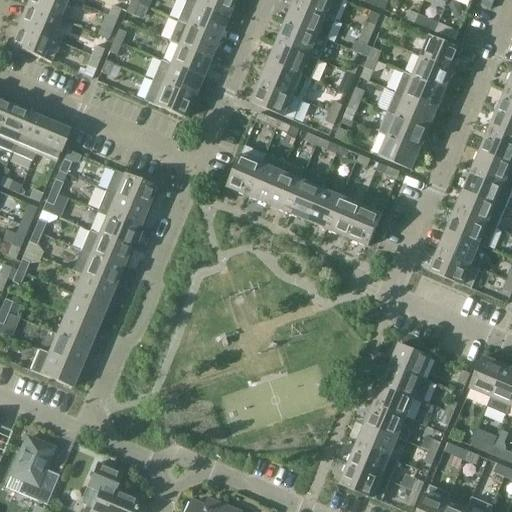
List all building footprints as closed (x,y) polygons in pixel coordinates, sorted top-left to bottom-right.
[(28,0),(27,6),(59,19),(66,0),(28,0)] [(186,0),(185,2),(227,19),(234,0),(186,0)] [(345,0),(343,0),(295,0),(294,4),(336,21),(345,0)] [(389,2),(383,0),(378,0),(375,7),(385,11),(389,2)] [(490,10),(494,1),(492,0),(483,0),(481,6),(490,10)] [(130,2),(125,13),(138,19),(143,8),(137,5),(130,2)] [(177,22),(219,39),(227,19),(185,2),(177,22)] [(286,23),(328,41),(336,21),(294,4),(286,23)] [(27,6),(18,26),(50,39),(59,19),(27,6)] [(113,7),(109,17),(116,20),(120,10),(113,7)] [(405,20),(415,24),(419,15),(409,11),(405,20)] [(372,12),(367,23),(376,26),(380,16),(372,12)] [(429,19),(419,15),(415,24),(425,28),(429,19)] [(104,27),(112,30),(116,20),(109,17),(104,27)] [(391,32),(395,22),(386,18),(382,28),(391,32)] [(219,39),(177,22),(168,43),(177,47),(178,46),(210,59),(219,39)] [(278,43),(310,57),(319,61),(328,41),(286,23),(278,43)] [(363,33),(372,36),(376,26),(367,23),(363,33)] [(9,47),(41,60),(51,64),(60,44),(50,39),(18,26),(9,47)] [(456,41),(459,33),(448,28),(444,36),(456,41)] [(118,31),(113,42),(121,45),(125,34),(118,31)] [(358,54),(359,54),(369,58),(373,48),(368,46),(372,36),(363,33),(359,42),(362,44),(358,54)] [(430,37),(422,57),(454,71),(463,50),(430,37)] [(116,56),(121,45),(113,42),(109,53),(116,56)] [(278,43),(269,63),(302,77),(301,78),(310,81),(319,61),(310,57),(278,43)] [(178,46),(177,47),(170,65),(202,79),(210,59),(178,46)] [(99,60),(103,50),(96,47),(92,57),(99,60)] [(378,62),(382,52),(373,48),(369,58),(378,62)] [(359,54),(355,64),(350,62),(346,72),(355,76),(359,66),(365,68),(369,58),(359,54)] [(95,70),(99,60),(92,57),(88,67),(95,70)] [(446,91),(454,71),(422,57),(413,77),(446,91)] [(369,58),(365,68),(374,72),(378,62),(369,58)] [(112,65),(105,62),(100,73),(107,76),(112,65)] [(152,81),(193,99),(202,79),(170,65),(160,62),(152,81)] [(261,83),(302,101),(310,81),(301,78),(302,77),(269,63),(261,83)] [(355,76),(346,72),(342,82),(351,86),(355,76)] [(446,91),(413,77),(404,73),(396,93),(437,111),(446,91)] [(143,102),(185,120),(193,99),(152,81),(143,102)] [(252,104),(284,117),(294,121),(302,101),(261,83),(252,104)] [(352,98),(361,102),(365,92),(356,88),(352,98)] [(429,130),(437,111),(396,93),(387,113),(396,117),(429,130)] [(511,118),(511,95),(505,93),(497,112),(511,118)] [(361,102),(352,98),(348,108),(357,112),(361,102)] [(0,125),(9,106),(0,102),(0,125)] [(329,112),(338,116),(342,106),(334,102),(329,112)] [(0,125),(0,139),(15,146),(28,114),(9,106),(0,125)] [(338,116),(329,112),(325,122),(334,125),(338,116)] [(511,142),(511,118),(497,112),(489,132),(511,142)] [(32,162),(35,154),(48,122),(28,114),(15,146),(12,154),(32,162)] [(277,129),(280,122),(269,117),(265,125),(277,129)] [(420,150),(429,130),(396,117),(388,137),(420,150)] [(35,154),(56,163),(69,131),(48,122),(35,154)] [(280,122),(277,129),(288,134),(291,127),(280,122)] [(335,139),(344,142),(348,132),(339,129),(335,139)] [(511,165),(511,142),(489,132),(480,152),(511,165)] [(316,146),(320,139),(308,134),(305,141),(316,146)] [(420,150),(388,137),(379,157),(412,171),(420,150)] [(336,154),(339,147),(320,139),(316,146),(336,154)] [(245,146),(228,188),(248,197),(266,155),(245,146)] [(339,147),(336,154),(356,163),(359,155),(339,147)] [(511,188),(511,165),(480,152),(472,172),(511,188)] [(266,155),(248,197),(268,205),(282,173),(286,163),(266,155)] [(359,155),(356,163),(367,168),(371,160),(359,155)] [(71,164),(63,161),(58,172),(66,176),(71,164)] [(397,180),(400,172),(388,168),(385,175),(397,180)] [(158,192),(155,189),(156,189),(114,171),(105,192),(147,209),(150,203),(154,203),(158,192)] [(288,213),(308,222),(322,189),(323,190),(327,181),(305,171),(301,181),(302,181),(288,213)] [(505,210),(511,193),(511,188),(472,172),(464,192),(505,210)] [(282,173),(268,205),(288,213),(302,181),(301,181),(282,173)] [(0,182),(0,186),(8,190),(12,182),(2,178),(0,182)] [(55,181),(50,192),(58,196),(63,184),(55,181)] [(342,198),(323,190),(322,189),(308,222),(328,230),(342,198)] [(39,203),(42,195),(32,191),(29,199),(39,203)] [(50,192),(45,203),(42,212),(57,218),(59,213),(53,207),(58,196),(50,192)] [(97,212),(106,216),(138,229),(147,209),(105,192),(97,212)] [(464,192),(455,212),(497,230),(505,210),(464,192)] [(342,198),(328,230),(348,238),(361,206),(342,198)] [(23,217),(31,221),(36,209),(28,205),(23,217)] [(361,206),(348,238),(368,247),(382,215),(361,206)] [(42,212),(33,232),(41,235),(46,225),(56,221),(57,218),(42,212)] [(455,212),(447,232),(479,246),(479,245),(489,249),(497,230),(455,212)] [(141,233),(138,230),(138,229),(106,216),(98,236),(130,249),(133,242),(137,243),(141,233)] [(33,232),(29,243),(25,252),(40,258),(42,253),(37,247),(41,235),(33,232)] [(89,256),(122,269),(122,268),(126,268),(131,258),(127,255),(130,249),(98,236),(89,232),(80,251),(90,255),(89,256)] [(447,232),(438,252),(471,265),(479,246),(447,232)] [(16,234),(11,246),(19,249),(24,238),(16,234)] [(6,257),(15,261),(19,249),(11,246),(6,257)] [(113,289),(122,269),(89,256),(90,255),(80,251),(72,272),(81,276),(81,275),(113,289)] [(25,252),(20,263),(17,272),(25,275),(29,264),(38,263),(40,258),(25,252)] [(430,272),(462,286),(471,290),(480,270),(471,266),(471,265),(438,252),(430,272)] [(17,272),(12,283),(20,286),(25,275),(17,272)] [(114,299),(110,296),(113,289),(81,275),(81,276),(73,295),(105,309),(105,308),(109,309),(114,299)] [(511,294),(511,293),(511,282),(507,281),(503,290),(511,294)] [(97,329),(105,309),(73,295),(64,315),(97,329)] [(5,300),(0,311),(8,315),(13,304),(5,300)] [(97,338),(94,336),(97,329),(64,315),(56,335),(88,349),(89,348),(93,348),(97,338)] [(91,353),(88,350),(88,349),(56,335),(48,355),(80,369),(83,362),(87,363),(91,353)] [(391,365),(423,379),(432,358),(399,345),(391,365)] [(30,372),(70,388),(71,389),(80,369),(48,355),(39,351),(30,372)] [(491,398),(504,366),(484,358),(470,390),(491,398)] [(423,379),(391,365),(382,385),(415,399),(424,403),(433,383),(423,379)] [(491,398),(487,407),(507,416),(511,407),(511,403),(511,369),(504,366),(491,398)] [(457,383),(465,386),(470,375),(462,371),(457,383)] [(374,405),(406,419),(415,399),(382,385),(374,405)] [(450,400),(445,412),(453,415),(458,404),(450,400)] [(406,419),(374,405),(366,425),(398,439),(407,443),(411,434),(408,426),(404,424),(406,419)] [(440,423),(448,426),(453,415),(445,412),(440,423)] [(389,458),(390,458),(398,439),(366,425),(357,445),(389,458)] [(450,438),(462,443),(465,435),(453,430),(450,438)] [(27,439),(11,476),(6,489),(17,494),(46,506),(59,476),(44,470),(52,450),(27,439)] [(433,440),(428,451),(436,455),(441,444),(433,440)] [(479,450),(490,455),(494,447),(482,442),(479,450)] [(349,465),(390,482),(399,462),(390,458),(389,458),(357,445),(349,465)] [(453,456),(465,460),(468,452),(457,447),(453,456)] [(490,455),(502,460),(506,452),(494,447),(490,455)] [(424,463),(432,466),(436,455),(428,451),(424,463)] [(476,465),(480,457),(468,452),(465,460),(476,465)] [(493,472),(505,477),(508,469),(496,464),(493,472)] [(390,482),(349,465),(340,485),(382,503),(390,482)] [(420,495),(424,483),(416,480),(411,491),(420,495)] [(83,511),(133,511),(138,501),(102,486),(92,510),(85,507),(83,511)] [(450,495),(430,486),(418,511),(443,511),(447,504),(450,495)] [(420,495),(411,491),(407,502),(415,506),(420,495)] [(236,511),(210,501),(207,508),(194,503),(190,511),(236,511)]
